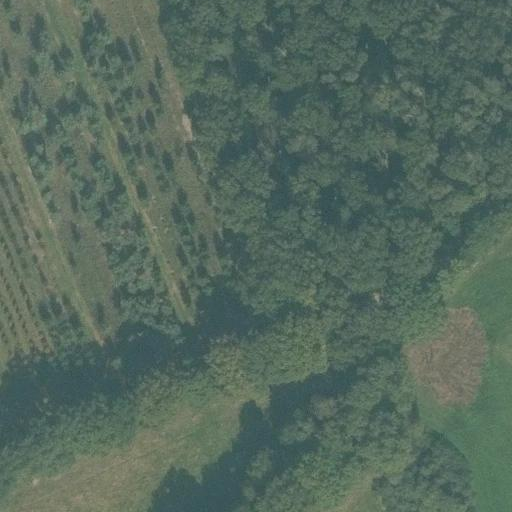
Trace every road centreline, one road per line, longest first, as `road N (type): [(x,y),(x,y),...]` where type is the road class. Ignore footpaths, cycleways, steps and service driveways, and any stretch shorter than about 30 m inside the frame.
road 1 (track): [(511,192),(407,289),(334,311),(0,460)]
road 2 (track): [(407,289),(373,372),(268,511)]
